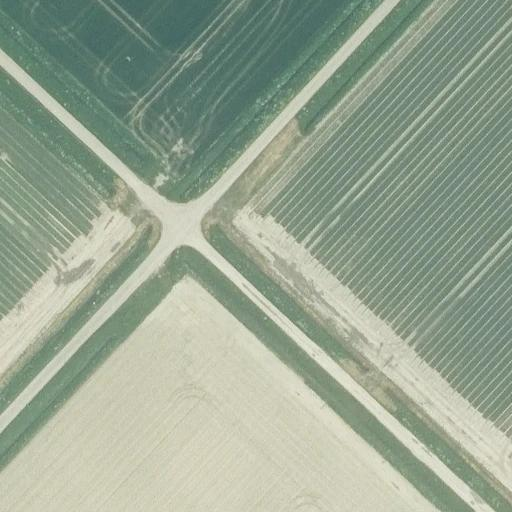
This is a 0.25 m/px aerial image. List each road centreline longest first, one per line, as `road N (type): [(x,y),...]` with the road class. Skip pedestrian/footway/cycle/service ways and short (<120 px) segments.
road 1 (unclassified): [(485,511),(182,226)]
road 2 (unclassified): [(182,226),(391,0)]
road 3 (unclassified): [(0,422),(182,226)]
road 4 (unclassified): [(182,226),(0,61)]
